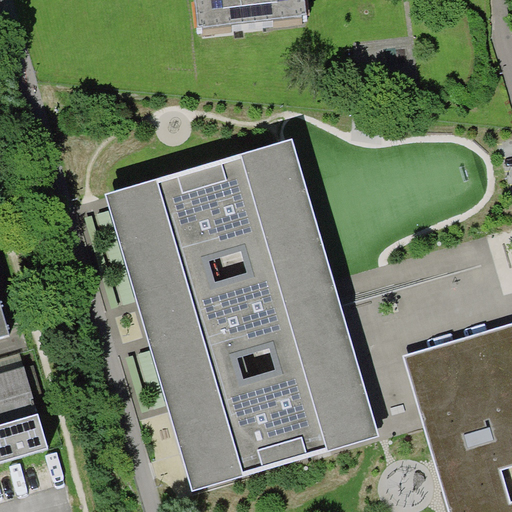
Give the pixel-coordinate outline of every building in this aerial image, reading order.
[(302,0),(199,0),(204,41),(305,30),(302,0)] [(291,146),(100,203),(188,497),(379,440),(291,146)] [(0,338),(13,335),(0,290),(0,338)] [(511,511),(511,324),(403,356),(448,511),(511,511)] [(0,359),(0,426),(40,415),(22,353),(0,359)]
